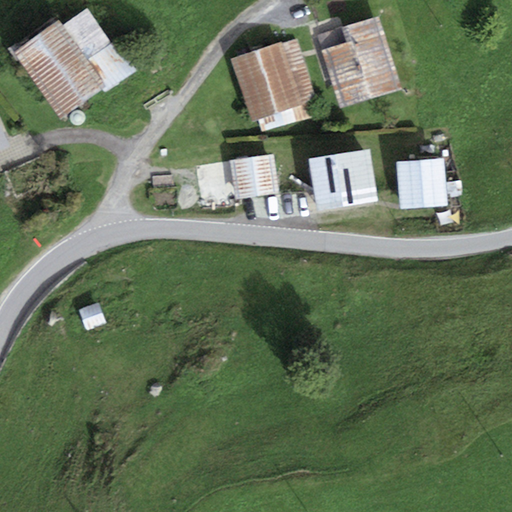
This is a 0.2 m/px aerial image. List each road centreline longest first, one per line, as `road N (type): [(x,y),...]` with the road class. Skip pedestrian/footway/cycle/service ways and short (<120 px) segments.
road 1 (tertiary): [(511,239),(415,248),(130,229),(56,265),(0,336)]
road 2 (track): [(103,237),(140,156),(243,27),(282,0)]
